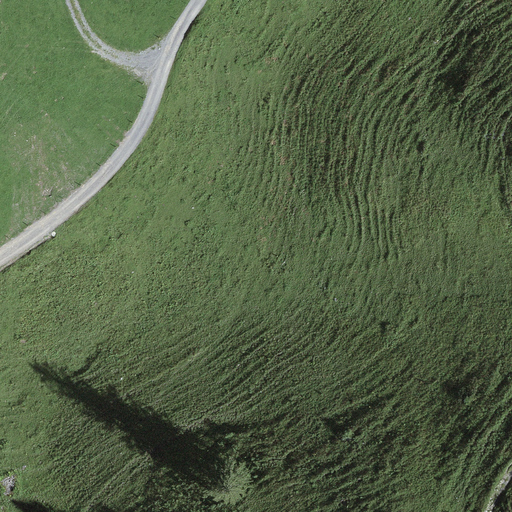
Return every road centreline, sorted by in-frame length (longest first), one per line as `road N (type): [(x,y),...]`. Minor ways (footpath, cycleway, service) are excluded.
road 1 (track): [(199,0),(128,145),(102,178),(0,257)]
road 2 (track): [(163,66),(105,51),(89,38),(72,0)]
